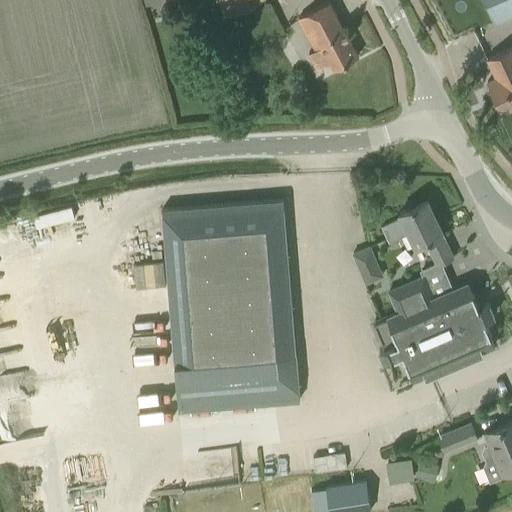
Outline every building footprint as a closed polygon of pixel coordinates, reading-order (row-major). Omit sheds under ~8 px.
[(218,0),(224,18),(238,13),(251,10),(248,0),(218,0)] [(511,0),(486,0),(496,22),(511,14),(511,0)] [(298,17),(316,49),(308,53),(317,69),(330,62),(333,69),(358,55),(329,1),(298,17)] [(474,31),(445,44),(457,71),(486,58),(474,31)] [(487,82),(502,114),(511,109),(511,46),(487,58),(496,77),(487,82)] [(162,209),(178,409),(299,400),(283,199),(162,209)] [(381,225),(389,242),(409,232),(416,246),(425,241),(438,268),(453,261),(440,234),(443,233),(426,199),(399,212),(401,216),(381,225)] [(68,204),(28,216),(31,226),(71,215),(68,204)] [(370,246),(353,254),(357,263),(374,256),(370,246)] [(150,260),(130,262),(133,285),(152,283),(150,260)] [(389,291),(398,312),(433,297),(424,276),(389,291)] [(398,312),(373,322),(384,347),(379,350),(384,361),(402,353),(413,378),(494,344),(484,320),(493,316),(488,302),(482,305),(479,297),(475,298),(468,282),(433,297),(398,312)] [(511,470),(511,420),(484,433),(489,445),(485,446),(483,452),(487,461),(492,463),(496,461),(502,475),(511,470)] [(476,438),(470,423),(438,437),(444,452),(476,438)] [(412,458),(388,462),(391,482),(415,478),(412,458)] [(421,461),(417,476),(433,480),(436,465),(421,461)] [(326,486),(330,511),(362,511),(370,511),(365,479),(326,486)]
